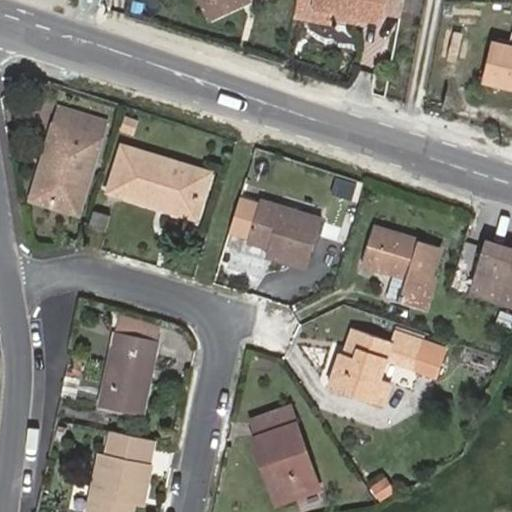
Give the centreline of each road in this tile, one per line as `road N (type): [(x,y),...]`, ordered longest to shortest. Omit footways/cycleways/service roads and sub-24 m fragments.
road 1 (residential): [(4,283),(92,268),(210,309),(221,331),(186,511)]
road 2 (primary): [(287,111),(162,57),(0,3)]
road 3 (primary): [(0,36),(155,86),(287,111)]
road 4 (primary): [(511,183),(287,111)]
road 5 (residential): [(3,511),(20,370),(4,283)]
road 6 (unknown): [(421,154),(454,0)]
